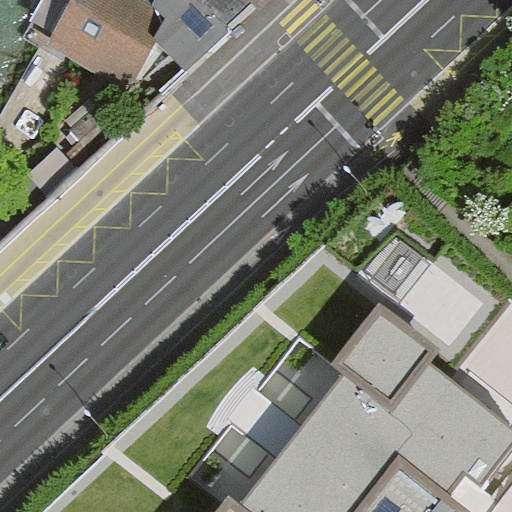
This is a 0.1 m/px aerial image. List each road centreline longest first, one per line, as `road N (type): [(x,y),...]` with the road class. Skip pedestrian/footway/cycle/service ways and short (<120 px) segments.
road 1 (primary): [(0,442),(217,238),(276,141)]
road 2 (primary): [(276,141),(165,204),(0,358)]
road 3 (primary): [(427,0),(276,141)]
